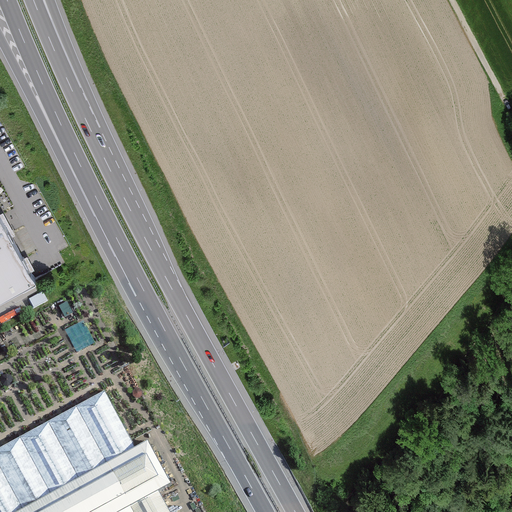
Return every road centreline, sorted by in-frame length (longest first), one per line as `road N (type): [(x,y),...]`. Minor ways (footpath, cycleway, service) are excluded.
road 1 (motorway): [(295,511),(72,91)]
road 2 (motorway): [(7,0),(81,168),(185,368)]
road 3 (motorway): [(0,34),(185,368)]
road 4 (motorway): [(185,368),(265,511)]
